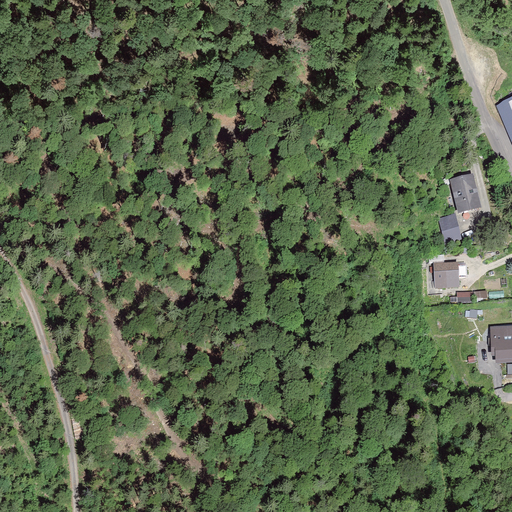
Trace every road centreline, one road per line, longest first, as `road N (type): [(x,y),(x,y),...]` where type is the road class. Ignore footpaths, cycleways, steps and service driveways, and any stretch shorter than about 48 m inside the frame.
road 1 (track): [(0,251),(58,391),(76,511)]
road 2 (unclassified): [(511,177),(443,0)]
